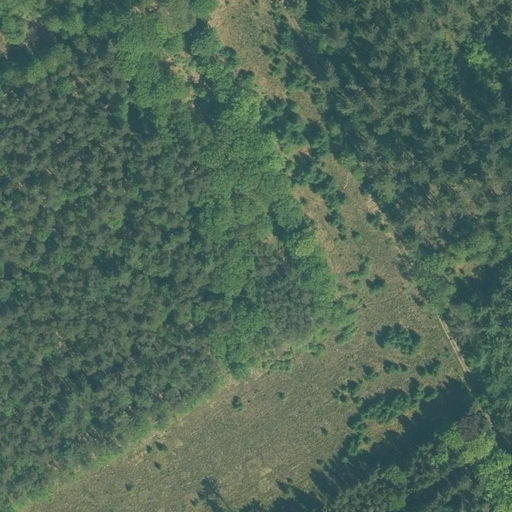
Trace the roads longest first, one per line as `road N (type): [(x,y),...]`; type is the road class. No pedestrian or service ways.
road 1 (track): [(281,0),(501,443),(389,511)]
road 2 (track): [(0,89),(143,0)]
